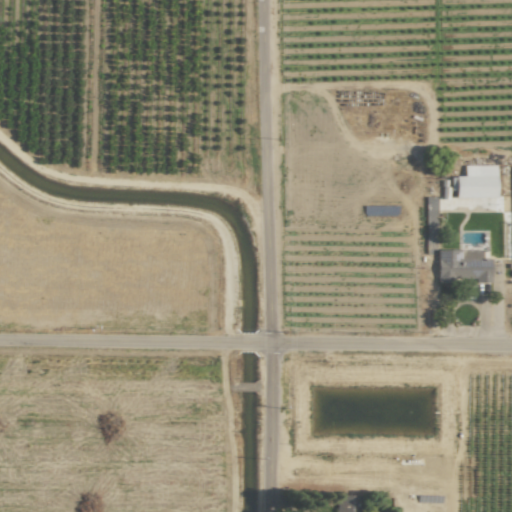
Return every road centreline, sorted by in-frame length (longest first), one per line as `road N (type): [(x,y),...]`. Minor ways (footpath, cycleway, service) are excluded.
road 1 (residential): [(0,343),(268,345),(511,360)]
road 2 (residential): [(270,0),(266,511)]
